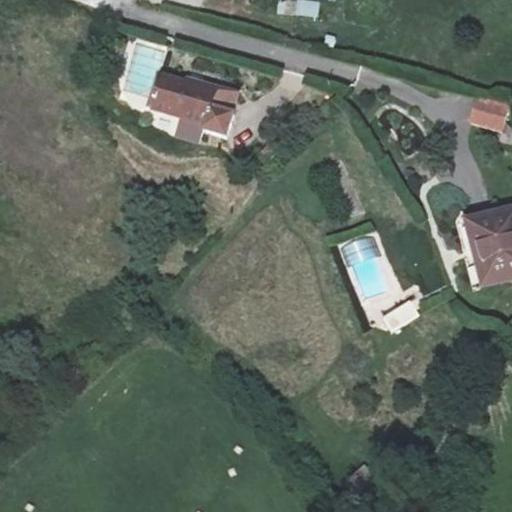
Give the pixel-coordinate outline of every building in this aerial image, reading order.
[(278,16),(317,18),(318,4),(279,1),(278,16)] [(126,41),(120,104),(153,107),(159,44),(126,41)] [(226,108),(176,91),(165,125),(216,144),(214,148),(239,156),(246,131),(241,129),(247,111),(227,104),(226,108)] [(483,130),(490,107),(458,97),(451,121),(483,130)] [(511,292),(511,224),(472,236),(484,278),(479,279),(485,300),(511,292)]
